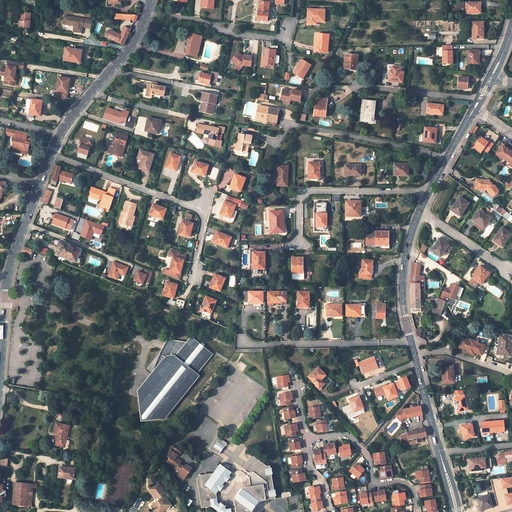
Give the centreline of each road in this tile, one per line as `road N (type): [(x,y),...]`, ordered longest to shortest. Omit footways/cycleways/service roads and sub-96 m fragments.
road 1 (tertiary): [(0,382),(10,264),(39,181)]
road 2 (residential): [(428,191),(299,192),(297,247)]
road 3 (residential): [(411,341),(236,345)]
road 4 (residential): [(50,154),(206,213)]
road 5 (residential): [(145,12),(287,41),(289,20)]
road 6 (residential): [(444,159),(288,124)]
road 7 (residential): [(414,511),(409,484),(373,480),(367,454),(347,435),(306,440)]
road 8 (tertiary): [(58,135),(129,47),(145,12)]
road 9 (secondary): [(411,341),(402,273),(419,211)]
road 10 (residential): [(358,86),(479,98)]
